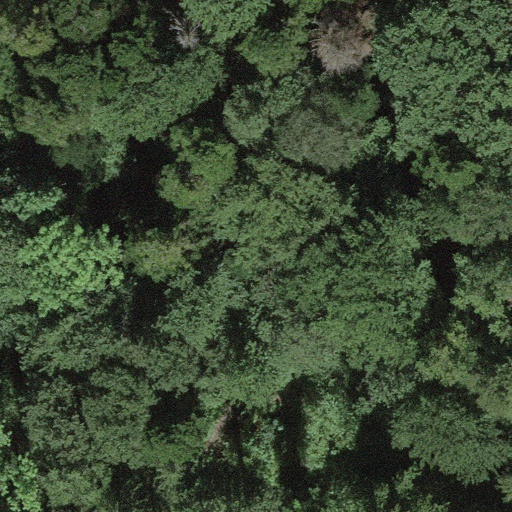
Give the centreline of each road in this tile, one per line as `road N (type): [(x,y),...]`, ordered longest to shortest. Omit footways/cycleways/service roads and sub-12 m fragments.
road 1 (track): [(172,511),(231,436),(297,309),(368,165),(425,0)]
road 2 (track): [(297,309),(0,151)]
